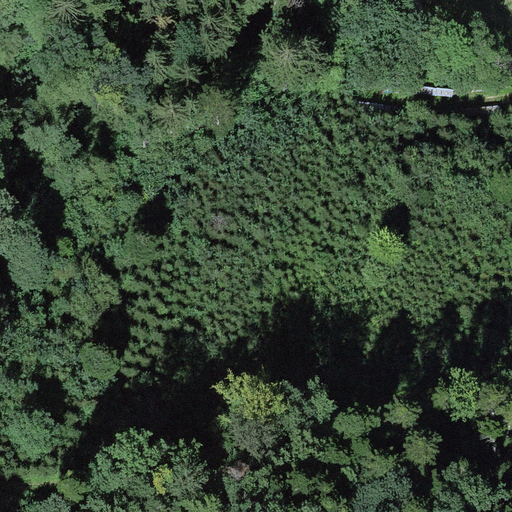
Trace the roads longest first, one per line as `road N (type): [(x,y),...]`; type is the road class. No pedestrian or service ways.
road 1 (track): [(0,486),(106,479),(271,429),(511,377)]
road 2 (track): [(360,99),(511,98)]
road 3 (track): [(405,0),(427,24),(511,66)]
